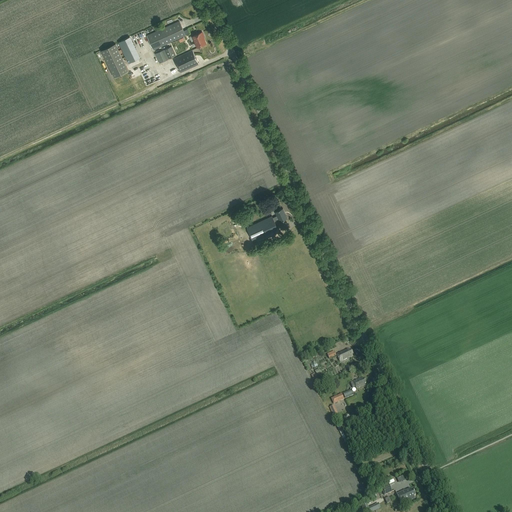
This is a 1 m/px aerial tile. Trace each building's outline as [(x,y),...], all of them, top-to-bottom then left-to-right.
[(179,21),(147,36),(154,50),(186,35),(179,21)] [(204,32),(195,36),(198,42),(198,43),(199,46),(200,46),(200,47),(208,43),(205,36),(206,36),(204,32)] [(130,37),(118,43),(128,64),(140,58),(130,37)] [(114,78),(128,71),(115,44),(101,51),(114,78)] [(160,65),(170,61),(169,59),(175,56),(171,46),(155,54),(160,65)] [(175,58),(181,72),(200,64),(194,50),(175,58)] [(253,225),(251,220),(244,223),(254,243),(279,231),(275,224),(279,222),(287,219),(283,208),(275,212),(277,216),(273,218),(272,216),(253,225)] [(219,224),(219,237),(232,237),(232,224),(219,224)] [(226,255),(235,251),(231,241),(222,245),(226,255)] [(349,349),(337,355),(340,362),(352,356),(352,355),(353,355),(351,350),(349,350),(349,349)] [(362,378),(350,384),(353,388),(355,387),(356,389),(365,385),(365,384),(366,383),(364,379),(363,379),(362,378)] [(350,391),(344,394),(346,399),(353,396),(350,391)] [(329,407),(333,415),(338,413),(334,404),(329,407)] [(406,474),(397,478),(399,483),(408,479),(406,474)] [(382,490),(384,495),(392,492),(390,487),(382,490)] [(405,490),(396,494),(401,505),(415,498),(414,496),(416,495),(413,490),(411,490),(411,489),(406,491),(405,490)] [(367,504),(362,506),(364,511),(372,511),(381,508),(378,503),(375,504),(375,505),(369,508),(367,504)]
